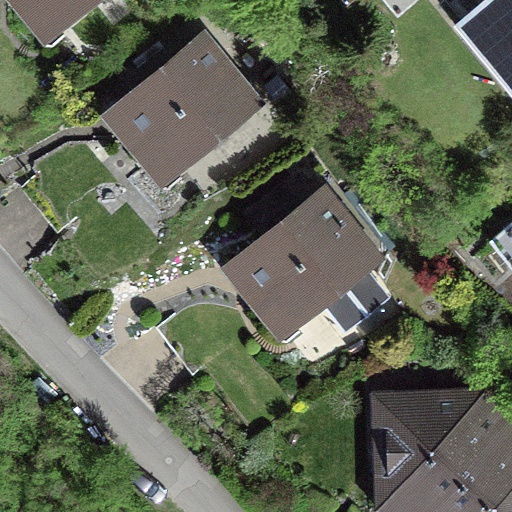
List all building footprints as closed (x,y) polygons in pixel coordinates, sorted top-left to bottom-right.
[(22,0),(49,34),(90,0),(22,0)] [(511,0),(491,0),(451,34),(511,105),(511,0)] [(267,108),(207,34),(99,121),(160,195),(267,108)] [(378,254),(324,188),(233,263),(287,329),(322,300),(347,331),(394,293),(369,262),(378,254)] [(511,224),(487,245),(511,276),(511,224)] [(386,511),(511,511),(511,452),(485,454),(481,394),(377,399),(374,501),(386,511)]
